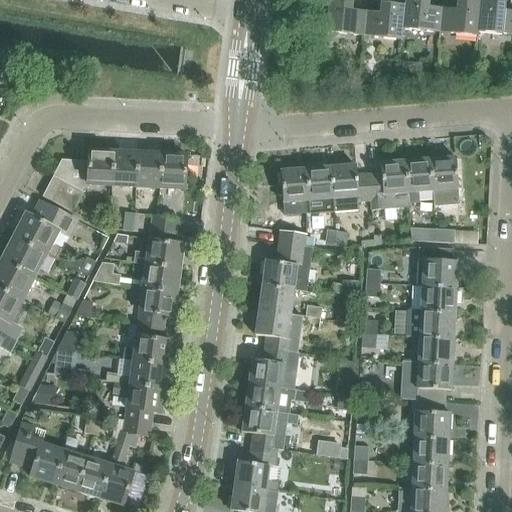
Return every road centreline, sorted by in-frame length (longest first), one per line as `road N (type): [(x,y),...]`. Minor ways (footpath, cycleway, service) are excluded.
road 1 (tertiary): [(178,511),(214,333),(236,129)]
road 2 (residential): [(497,511),(511,171)]
road 3 (residential): [(0,195),(39,117),(236,129)]
road 4 (residential): [(236,129),(511,110)]
